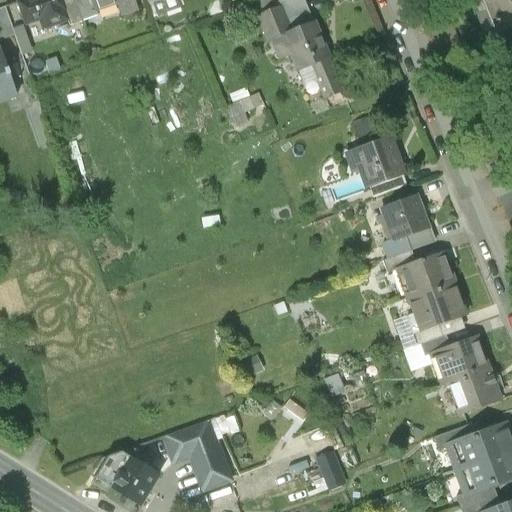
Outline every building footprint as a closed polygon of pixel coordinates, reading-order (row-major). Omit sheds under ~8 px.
[(31,0),(18,5),(26,28),(40,23),(43,33),(68,24),(59,0),(31,0)] [(98,19),(97,15),(91,0),(59,0),(68,24),(70,29),(98,19)] [(91,0),(97,15),(117,7),(122,20),(138,14),(134,4),(132,0),(91,0)] [(181,9),(177,0),(148,0),(155,18),(181,9)] [(300,0),(281,0),(286,11),(302,4),(300,0)] [(469,0),(473,9),(485,4),(483,0),(469,0)] [(493,23),(511,14),(511,2),(511,0),(483,0),(485,4),(493,23)] [(469,68),(443,6),(422,14),(448,77),(469,68)] [(259,16),(269,40),(291,31),(281,7),(259,16)] [(0,42),(15,37),(13,32),(5,9),(0,10),(0,42)] [(297,72),(311,66),(329,58),(313,22),(291,31),(269,40),(277,59),(289,54),(297,72)] [(23,28),(13,32),(15,37),(22,57),(32,54),(23,28)] [(0,103),(16,98),(0,51),(0,103)] [(343,91),(329,58),(311,66),(325,98),(343,91)] [(241,112),(263,103),(258,91),(221,107),(231,129),(246,123),(241,112)] [(393,139),(348,155),(355,174),(360,172),(367,190),(406,176),(393,139)] [(511,168),(503,148),(481,158),(511,230),(511,168)] [(418,197),(381,210),(384,218),(377,220),(380,227),(386,225),(393,244),(427,231),(430,230),(418,197)] [(384,247),(389,260),(411,252),(432,245),(427,231),(393,244),(384,247)] [(415,264),(411,252),(389,260),(383,262),(387,274),(398,270),(415,264)] [(398,270),(409,300),(454,284),(443,254),(415,264),(398,270)] [(465,316),(454,284),(409,300),(420,332),(460,317),(465,316)] [(460,317),(420,332),(412,335),(416,347),(420,345),(446,336),(465,329),(460,317)] [(451,348),(446,336),(420,345),(424,357),(437,353),(451,348)] [(437,353),(447,382),(488,367),(478,338),(451,348),(437,353)] [(501,402),(488,367),(447,382),(460,417),(501,402)] [(332,401),(345,395),(338,376),(324,381),(332,401)] [(208,422),(163,438),(172,463),(189,457),(201,491),(230,481),(208,422)] [(438,450),(446,447),(474,437),(470,424),(434,437),(438,450)] [(446,447),(455,472),(511,451),(511,437),(507,425),(474,437),(446,447)] [(158,446),(125,457),(133,462),(145,469),(164,462),(158,446)] [(511,478),(511,451),(455,472),(464,496),(493,486),(511,478)] [(316,461),(324,481),(329,492),(345,486),(333,454),(316,461)] [(95,481),(114,493),(142,510),(160,479),(145,469),(133,462),(125,457),(121,455),(109,459),(95,481)] [(309,500),(329,492),(324,481),(304,488),(309,500)] [(486,511),(500,507),(493,486),(464,496),(456,499),(461,511),(486,511)] [(511,511),(511,502),(500,507),(486,511),(511,511)]
